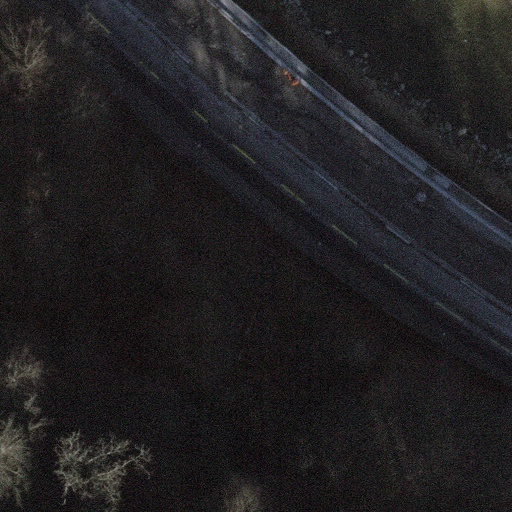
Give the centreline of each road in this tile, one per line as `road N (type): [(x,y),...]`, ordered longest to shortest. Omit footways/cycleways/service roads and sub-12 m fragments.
road 1 (primary): [(511,315),(315,171),(120,0)]
road 2 (track): [(307,511),(206,424),(54,339),(0,340)]
